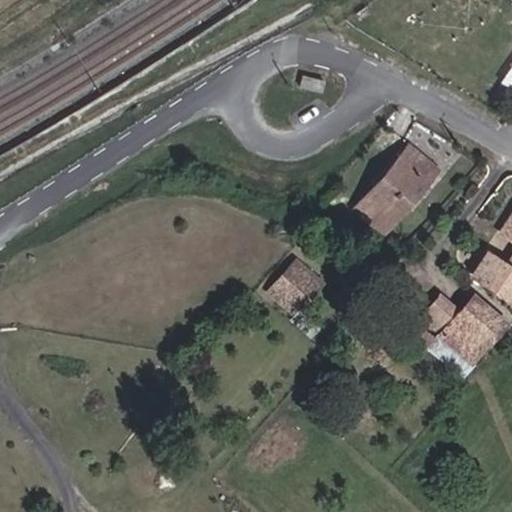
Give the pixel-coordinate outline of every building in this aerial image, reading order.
[(383,233),(436,169),(408,146),(355,210),(383,233)] [(511,211),(501,229),(511,236),(511,254),(505,265),(485,253),(470,277),(508,301),(511,294),(511,211)] [(322,287),(296,265),(269,295),(294,318),(322,287)] [(472,359),(504,322),(473,294),(440,332),(472,359)] [(441,332),(458,312),(439,295),(421,316),(441,332)]
